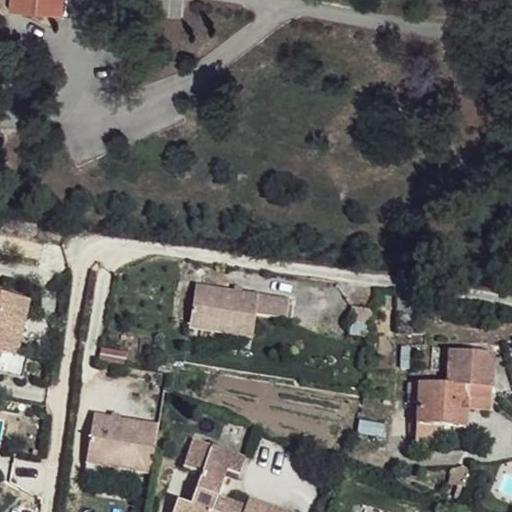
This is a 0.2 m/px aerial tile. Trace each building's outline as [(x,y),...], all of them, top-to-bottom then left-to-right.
[(62,20),(63,0),(10,0),(9,15),(62,20)] [(291,300),(198,287),(191,330),(253,340),(258,316),(289,321),(291,300)] [(0,353),(7,355),(15,319),(25,322),(28,302),(0,295),(0,353)] [(25,322),(15,319),(7,355),(18,357),(25,322)] [(492,359),(449,355),(446,385),(418,384),(415,425),(464,429),(467,411),(468,401),(489,403),(492,359)] [(489,403),(468,401),(467,411),(489,412),(489,403)] [(156,443),(92,433),(82,499),(146,509),(156,443)] [(193,439),(183,465),(201,471),(211,446),(193,439)] [(179,499),(173,511),(279,511),(248,501),(242,511),(216,501),(228,471),(239,473),(244,458),(211,446),(201,471),(190,502),(179,499)]
